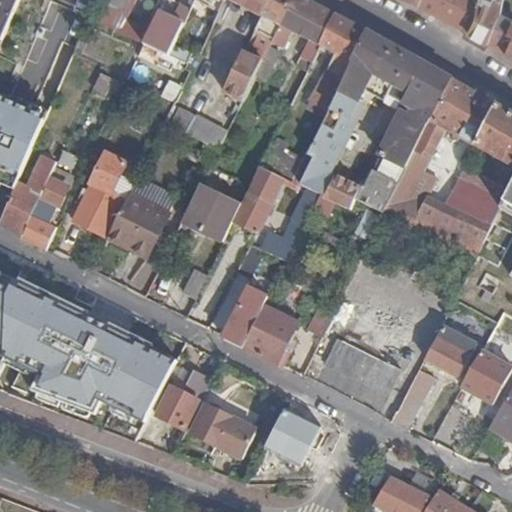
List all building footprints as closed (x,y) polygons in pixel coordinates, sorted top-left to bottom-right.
[(0,0),(0,43),(4,45),(11,30),(23,0),(0,0)] [(132,0),(116,0),(111,11),(124,17),(132,0)] [(199,0),(198,1),(222,13),(225,7),(226,4),(228,0),(199,0)] [(250,11),(230,0),(228,0),(226,4),(225,7),(246,18),(250,11)] [(276,0),(230,0),(250,11),(266,20),(276,0)] [(296,0),(276,0),(266,20),(259,35),(275,43),(296,0)] [(337,15),(307,0),(296,0),(275,43),(274,46),(285,51),(295,33),(312,41),(303,59),(314,64),(322,49),(337,15)] [(421,0),(419,6),(440,17),(447,0),(421,0)] [(447,0),(440,17),(469,32),(476,2),(476,0),(447,0)] [(476,2),(469,32),(487,43),(498,13),(503,0),(492,0),(488,7),(476,2)] [(123,21),(124,17),(111,11),(104,27),(116,33),(123,21)] [(159,14),(146,47),(171,59),(177,49),(187,27),(159,14)] [(370,33),(337,15),(322,49),(338,58),(311,104),(331,115),(370,33)] [(145,31),(123,21),(116,33),(139,43),(145,31)] [(361,190),(362,188),(327,172),(363,102),(362,102),(362,100),(373,95),(401,110),(410,93),(425,63),(370,33),(331,115),(319,140),(316,138),(308,156),(306,162),(295,184),(300,187),(307,190),(321,197),(327,199),(350,212),(355,204),(361,190)] [(177,49),(171,59),(182,64),(190,67),(193,61),(195,61),(197,58),(177,49)] [(271,50),(266,60),(264,64),(257,78),(267,82),(281,55),(271,50)] [(257,78),(264,64),(245,56),(227,95),(244,104),(257,78)] [(372,211),(385,217),(395,197),(411,166),(454,81),(425,63),(410,93),(401,110),(396,121),(362,188),(361,190),(355,204),(372,211)] [(190,67),(182,64),(165,98),(177,103),(182,93),(191,74),(188,72),(190,67)] [(310,71),(297,65),(284,92),(298,98),(301,91),(310,71)] [(100,73),(92,89),(106,95),(113,79),(100,73)] [(498,108),(454,81),(411,166),(395,197),(385,217),(431,238),(444,214),(446,210),(427,200),(436,183),(424,176),(447,131),(478,148),(498,108)] [(0,91),(0,100),(9,104),(10,102),(12,98),(0,91)] [(169,118),(168,120),(222,148),(228,135),(197,119),(205,105),(182,93),(177,103),(169,118)] [(165,98),(165,97),(157,113),(169,118),(177,103),(165,98)] [(21,99),(18,105),(33,112),(32,114),(47,121),(51,112),(21,99)] [(0,182),(4,184),(17,190),(19,185),(24,173),(47,121),(32,114),(33,112),(18,105),(10,102),(9,104),(0,100),(0,182)] [(511,116),(498,108),(478,148),(511,167),(511,116)] [(277,140),(263,168),(287,180),(295,184),(306,162),(308,156),(290,147),(293,143),(281,137),(279,141),(277,140)] [(78,158),(67,153),(62,164),(73,169),(78,158)] [(81,211),(76,223),(106,237),(123,201),(113,196),(123,176),(128,165),(110,155),(91,192),(87,190),(78,209),(81,211)] [(14,198),(2,225),(27,237),(51,180),(56,170),(59,164),(45,157),(30,190),(19,185),(17,190),(14,198)] [(263,168),(254,186),(252,190),(243,208),(236,223),(260,235),(287,180),(263,168)] [(485,177),(468,168),(461,180),(504,204),(511,194),(485,177)] [(74,179),(56,170),(51,180),(70,189),(74,179)] [(123,176),(113,196),(123,201),(126,202),(130,196),(136,183),(123,176)] [(136,183),(130,196),(167,214),(176,196),(139,178),(136,183)] [(70,189),(51,180),(27,237),(25,240),(46,251),(48,249),(57,228),(50,224),(58,207),(61,208),(70,189)] [(461,180),(446,210),(444,214),(491,235),(506,205),(504,204),(461,180)] [(252,190),(237,183),(229,201),(243,208),(252,190)] [(221,196),(202,187),(183,224),(203,234),(221,196)] [(313,212),(321,197),(307,190),(300,205),(313,212)] [(124,208),(107,241),(144,259),(167,214),(130,196),(126,202),(124,208)] [(362,229),(376,236),(385,217),(372,211),(362,229)] [(444,214),(431,238),(478,259),(491,235),(444,214)] [(272,237),(265,251),(288,263),(305,229),(295,224),(284,242),(272,237)] [(256,246),(242,271),(251,276),(265,251),(256,246)] [(177,363),(0,272),(0,361),(4,364),(8,359),(38,374),(32,392),(97,416),(102,402),(147,425),(177,363)] [(186,295),(198,301),(209,279),(197,273),(186,295)] [(156,295),(171,300),(177,283),(163,277),(156,295)] [(226,342),(246,351),(260,322),(267,308),(272,296),(258,289),(248,307),(252,309),(248,316),(242,312),(227,338),(226,342)] [(309,332),(324,340),(337,314),(322,307),(309,332)] [(246,351),(284,370),(293,351),(287,348),(299,325),(267,308),(260,322),(246,351)] [(478,347),(443,327),(426,360),(459,379),(478,347)] [(502,341),(493,336),(484,353),(483,354),(492,359),(502,341)] [(483,354),(465,389),(495,406),(511,376),(511,370),(492,359),(483,354)] [(393,424),(409,432),(414,421),(437,381),(420,372),(393,424)] [(159,417),(185,431),(199,404),(185,396),(189,389),(176,383),(159,417)] [(511,397),(493,430),(511,441),(511,397)] [(210,400),(192,435),(243,460),(261,426),(210,400)] [(456,441),(476,411),(459,400),(439,431),(456,441)] [(282,459),(297,467),(301,460),(307,463),(324,430),(293,414),(275,448),(285,452),(282,459)] [(424,511),(429,503),(393,483),(379,508),(387,511),(424,511)] [(451,501),(439,493),(428,511),(469,511),(458,505),(451,501)] [(458,505),(460,500),(454,496),(451,501),(458,505)]
